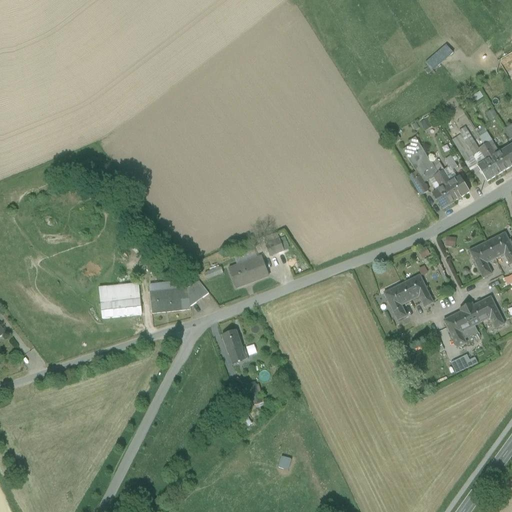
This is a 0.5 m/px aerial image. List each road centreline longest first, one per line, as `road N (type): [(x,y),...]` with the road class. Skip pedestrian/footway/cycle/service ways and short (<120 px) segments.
road 1 (residential): [(511,180),(427,231),(200,322)]
road 2 (track): [(200,322),(105,511)]
road 3 (residential): [(0,387),(200,322)]
